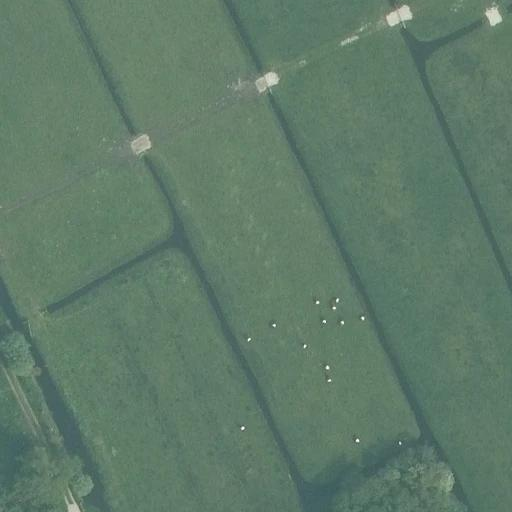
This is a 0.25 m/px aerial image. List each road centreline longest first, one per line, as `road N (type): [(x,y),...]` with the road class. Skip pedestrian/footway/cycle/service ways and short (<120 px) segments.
road 1 (track): [(0,211),(434,0)]
road 2 (track): [(100,511),(113,495),(107,462),(0,245)]
